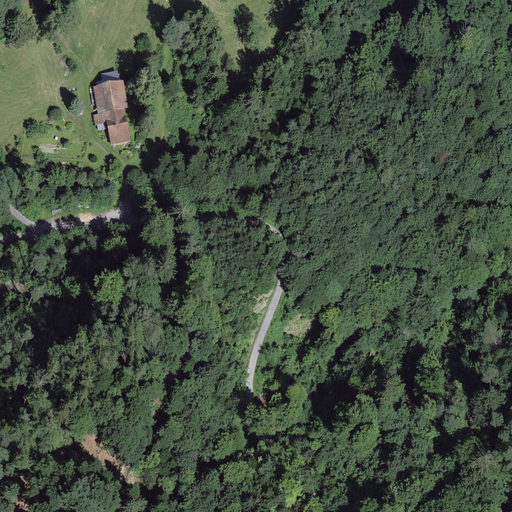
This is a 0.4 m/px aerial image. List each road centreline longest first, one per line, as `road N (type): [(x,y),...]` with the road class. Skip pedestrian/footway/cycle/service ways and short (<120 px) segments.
road 1 (track): [(319,511),(305,468),(253,430),(248,392),(282,283),(285,257),(276,233),(252,221),(131,219),(0,241)]
road 2 (track): [(0,289),(172,325),(185,336),(185,352),(138,435),(114,511)]
